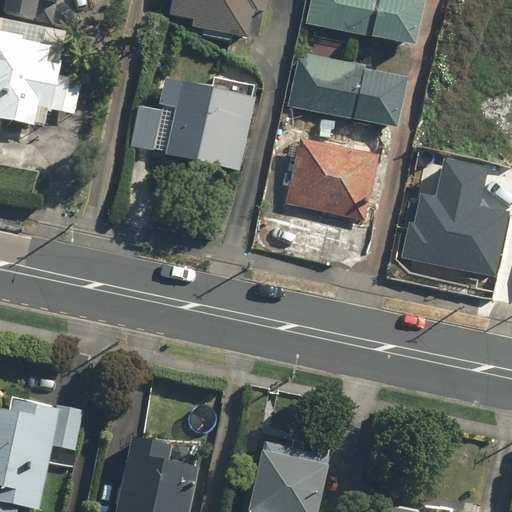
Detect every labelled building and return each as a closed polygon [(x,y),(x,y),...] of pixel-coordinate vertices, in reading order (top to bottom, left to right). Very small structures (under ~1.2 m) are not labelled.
[(1,0),(0,6),(0,14),(45,24),(50,0),(1,0)] [(176,0),(174,15),(198,19),(196,30),(257,39),(262,11),(273,13),(275,0),(176,0)] [(429,0),(316,0),(312,24),(423,43),(429,0)] [(45,24),(0,14),(0,149),(6,120),(53,130),(58,107),(82,112),(88,86),(64,80),(75,30),(59,27),(45,24)] [(416,75),(300,52),(289,107),(405,130),(416,75)] [(260,94),(170,80),(166,109),(144,105),(138,148),(249,166),(260,94)] [(294,168),(287,201),(370,219),(385,151),(296,132),(288,167),(294,168)] [(454,212),(429,208),(426,232),(441,235),(435,278),(509,288),(511,269),(511,207),(495,205),(492,225),(453,220),(454,212)] [(11,408),(0,406),(0,511),(16,511),(18,503),(43,507),(51,459),(75,463),(84,407),(13,396),(11,408)] [(193,511),(205,449),(134,436),(119,511),(193,511)] [(326,511),(336,465),(264,449),(250,511),(326,511)]
